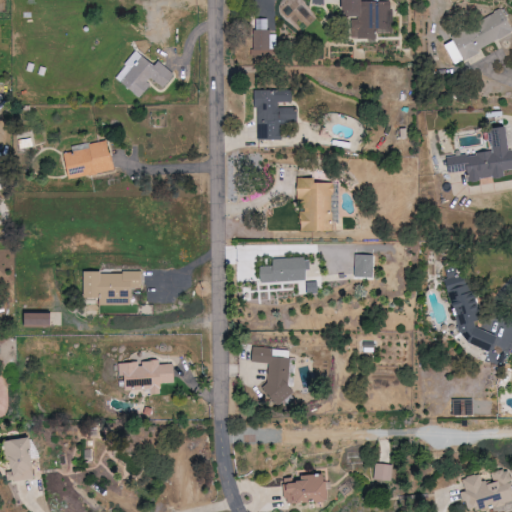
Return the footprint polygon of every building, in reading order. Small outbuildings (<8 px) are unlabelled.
[(351,39),(372,39),(372,32),(392,32),(392,1),(358,1),(358,0),(338,0),(338,17),(351,17),(351,39)] [(511,35),(502,13),(440,40),(449,63),(511,35)] [(272,30),(253,30),(252,57),(271,57),(272,30)] [(164,88),(176,75),(160,61),(157,65),(140,50),(117,77),(140,98),(155,80),(164,88)] [(294,90),(257,89),(256,107),(259,107),(259,139),(282,139),(282,122),(299,123),(300,108),(280,108),(280,102),(294,102),(294,90)] [(486,129),(489,152),(444,157),(445,174),(466,171),(467,182),(503,177),(503,171),(511,169),(511,156),(511,150),(506,151),(503,127),(486,129)] [(117,170),(111,140),(87,145),(88,149),(66,153),(72,179),(117,170)] [(334,182),(319,182),(319,178),(299,178),(299,201),(308,201),(308,211),(303,211),(303,231),(335,230),(334,182)] [(356,277),(375,277),(375,255),(357,254),(356,277)] [(263,282),(310,281),(309,257),(275,259),(275,266),(262,266),(263,282)] [(445,280),(456,309),(465,312),(457,316),(466,341),(493,352),(500,337),(478,328),(483,316),(469,276),(453,269),(452,267),(443,271),(454,275),(454,276),(454,277),(445,280)] [(88,298),(102,297),(102,305),(110,304),(110,300),(133,300),(133,288),(144,288),(144,271),(87,272),(88,298)] [(55,327),(55,313),(30,312),(29,326),(55,327)] [(270,363),(268,392),(274,392),(274,403),(286,404),(286,395),(290,395),(293,350),(284,350),(284,356),(275,355),(275,348),(254,347),(253,362),(270,363)] [(176,364),(161,365),(161,360),(143,361),(143,362),(120,363),(121,376),(127,376),(128,388),(153,386),(153,394),(163,394),(162,384),(177,383),(176,364)] [(474,399),(455,399),(455,415),(475,414),(474,399)] [(38,479),(35,438),(10,440),(13,471),(7,471),(8,481),(38,479)] [(394,464),(376,464),(375,481),(393,481),(394,464)] [(470,511),(511,501),(511,485),(508,469),(491,473),(493,481),(484,484),(481,474),(463,479),(466,492),(464,492),(468,511),(470,511)] [(286,478),(287,503),(331,501),(330,476),(295,478),(286,478)]
